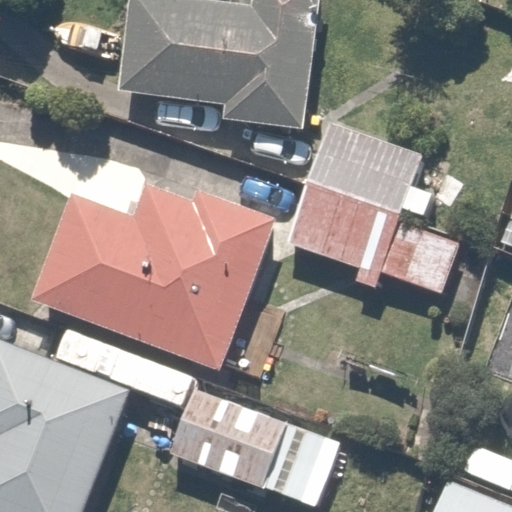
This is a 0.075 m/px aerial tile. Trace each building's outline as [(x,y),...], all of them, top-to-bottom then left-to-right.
[(234,123),(316,129),(326,0),(262,0),(262,9),(147,0),(134,0),(127,95),(236,104),(234,123)] [(404,219),(428,160),(340,124),(292,243),(444,305),(468,245),(404,219)] [(142,218),(82,196),(43,305),(229,373),(292,200),(166,154),(142,218)] [(0,511),(90,511),(135,396),(187,416),(202,378),(73,329),(59,368),(0,345),(0,511)] [(304,428),(205,392),(180,458),(279,495),(304,428)] [(511,511),(511,506),(453,484),(442,511),(511,511)]
